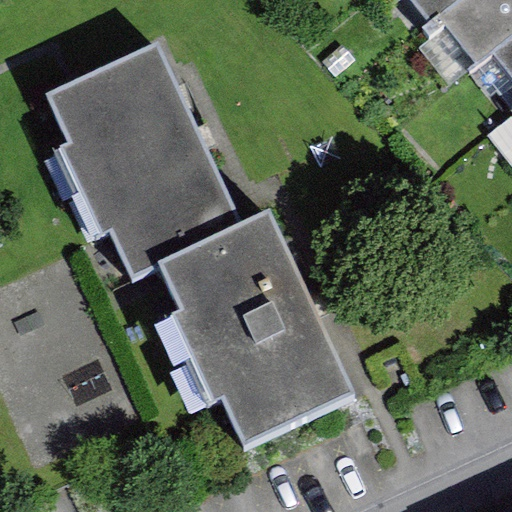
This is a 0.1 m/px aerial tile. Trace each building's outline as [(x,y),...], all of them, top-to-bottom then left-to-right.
[(444,21),(471,0),(393,0),(426,36),(444,21)] [(496,58),(511,46),(511,0),(471,0),(444,21),(483,69),(496,58)] [(511,46),(496,58),(511,78),(511,46)] [(133,283),(159,270),(241,232),(156,52),(48,102),(133,283)] [(511,112),(502,120),(511,132),(511,112)] [(267,220),(241,232),(159,270),(244,451),(352,401),(267,220)]
